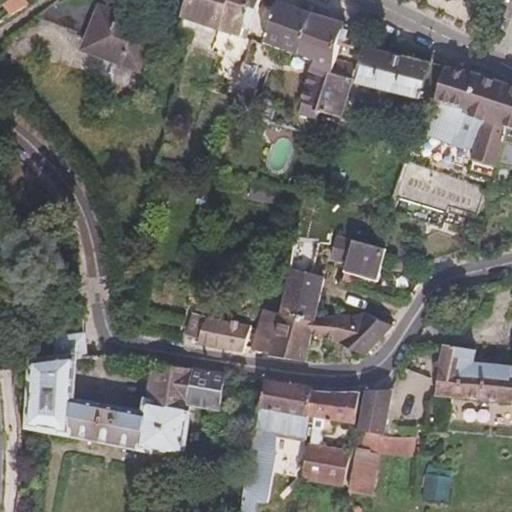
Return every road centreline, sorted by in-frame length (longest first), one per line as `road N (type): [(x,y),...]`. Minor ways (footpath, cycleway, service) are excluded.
road 1 (residential): [(0,122),(62,186),(80,217),(106,332),(125,347),(332,378),(361,375),(382,368),(437,287),(511,264)]
road 2 (residential): [(378,0),(511,64)]
